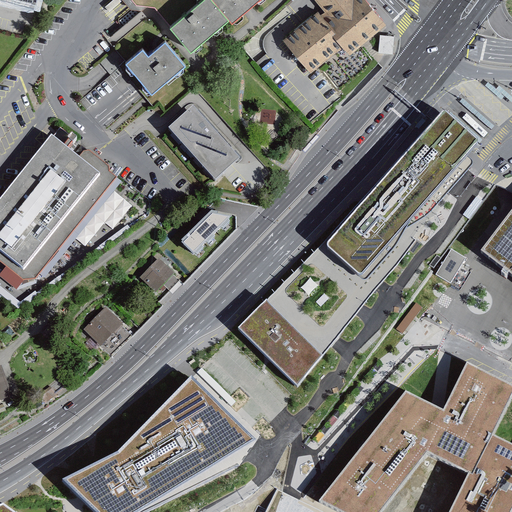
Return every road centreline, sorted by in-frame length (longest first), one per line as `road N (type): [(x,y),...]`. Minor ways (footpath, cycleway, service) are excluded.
road 1 (primary): [(0,482),(76,429),(234,291),(377,140),(451,48)]
road 2 (primary): [(432,31),(153,336),(64,414),(0,453)]
